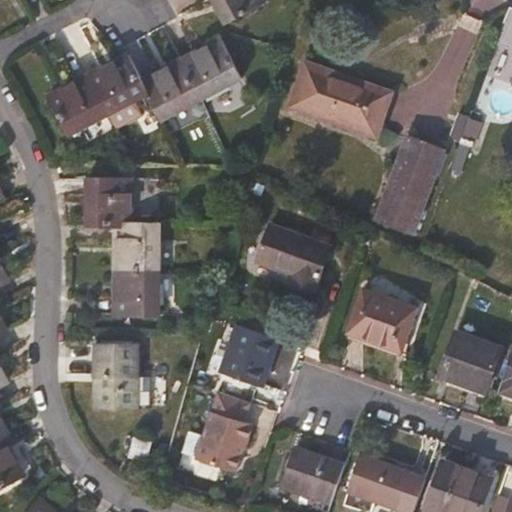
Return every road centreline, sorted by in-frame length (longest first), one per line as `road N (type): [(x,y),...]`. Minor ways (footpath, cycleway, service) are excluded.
road 1 (residential): [(156,511),(84,473),(57,441),(42,394),(41,225),(28,161),(0,110)]
road 2 (residential): [(318,383),(511,450)]
